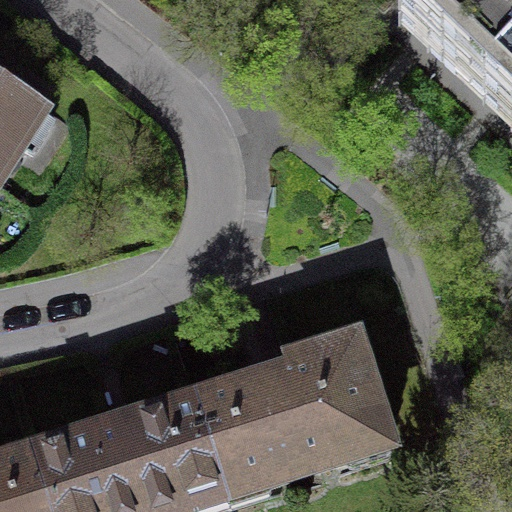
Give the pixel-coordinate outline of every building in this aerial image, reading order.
[(495,97),(511,79),(511,0),(426,0),(410,17),(495,97)] [(511,113),(511,79),(495,97),(511,113)] [(0,185),(47,112),(0,81),(0,185)] [(255,386),(196,405),(225,498),(267,484),(269,490),(348,464),(346,459),(389,445),(356,344),(288,366),(291,377),(274,383),(256,388),(255,386)] [(117,430),(33,456),(51,511),(185,511),(185,510),(225,498),(196,405),(136,424),(137,426),(127,429),(118,432),(117,430)] [(51,511),(33,456),(0,467),(0,511),(51,511)]
